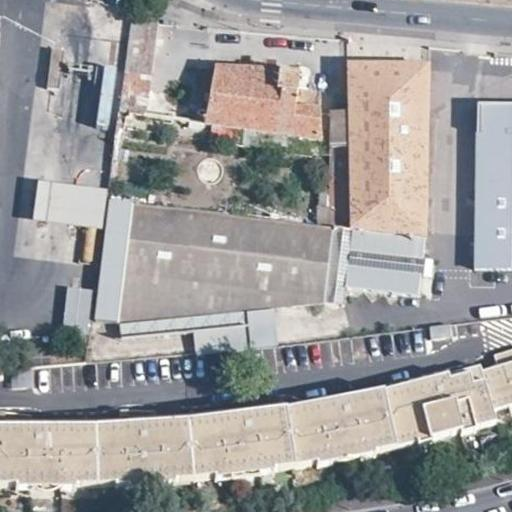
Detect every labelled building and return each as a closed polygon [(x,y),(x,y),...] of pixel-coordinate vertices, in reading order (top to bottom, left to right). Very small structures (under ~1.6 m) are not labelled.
[(148,8),(135,7),(121,113),(147,117),(161,10),(148,8)] [(350,233),(428,241),(431,66),(389,65),(347,65),(348,112),(350,233)] [(90,135),(98,69),(72,78),(68,120),(90,135)] [(205,128),(214,129),(244,134),(322,145),(320,111),(296,110),(297,96),(300,96),(301,75),(215,71),(205,128)] [(511,107),(479,107),(475,269),(511,269),(511,107)] [(331,112),(329,231),(350,233),(348,112),(331,112)] [(244,134),(214,129),(213,142),(243,147),(244,134)] [(36,224),(105,233),(109,203),(109,195),(41,186),(36,224)] [(133,207),(113,204),(98,328),(119,326),(133,207)] [(418,301),(428,241),(350,233),(329,231),(178,212),(133,207),(119,326),(121,326),(274,311),(323,306),(346,308),(349,290),(418,301)] [(89,333),(94,293),(68,289),(64,330),(89,333)] [(274,311),(121,326),(123,342),(195,335),(197,355),(278,348),(274,311)] [(0,492),(21,492),(21,484),(35,484),(35,492),(66,492),(66,484),(81,484),(80,493),(102,493),(119,491),(118,483),(133,481),(133,490),(165,487),(164,479),(178,477),(179,486),(196,484),(217,481),(216,473),(230,470),(232,479),(262,474),(261,465),(275,463),(277,472),(298,468),(319,465),(318,457),(332,455),(333,464),(364,460),(363,452),(377,450),(378,458),(400,456),(420,449),(417,441),(431,437),(434,445),(464,436),(461,428),(474,424),(477,432),(497,426),(493,414),(510,409),(511,414),(511,352),(493,358),(497,370),(481,375),(479,370),(384,398),(363,401),(316,407),(286,411),(284,401),(257,405),(207,413),(187,417),(164,419),(116,423),(98,424),(71,424),(27,424),(0,424),(0,423),(0,492)] [(477,432),(474,424),(461,428),(464,436),(465,439),(478,435),(477,432)] [(434,445),(431,437),(417,441),(420,449),(421,452),(434,448),(434,445)] [(378,458),(377,450),(363,452),(364,460),(364,463),(378,461),(378,458)] [(333,464),(332,455),(318,457),(319,465),(319,469),(333,467),(333,464)] [(277,472),(275,463),(261,465),(262,474),(263,477),(277,474),(277,472)] [(232,479),(230,470),(216,473),(217,481),(218,484),(232,482),(232,479)] [(178,477),(164,479),(165,487),(165,490),(179,489),(179,486),(178,477)] [(133,490),(133,481),(118,483),(119,491),(119,494),(134,493),(133,490)] [(35,492),(35,484),(21,484),(21,492),(21,496),(35,495),(35,492)] [(81,484),(66,484),(66,492),(66,495),(80,496),(80,493),(81,484)]
